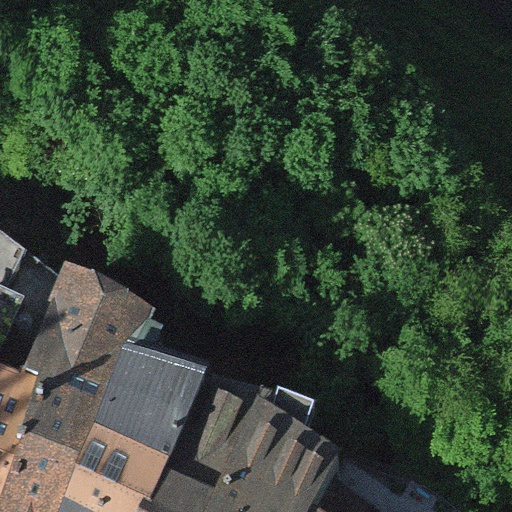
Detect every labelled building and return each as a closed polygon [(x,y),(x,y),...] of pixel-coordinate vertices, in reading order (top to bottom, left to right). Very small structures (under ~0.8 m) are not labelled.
[(511,0),(464,0),(511,30),(511,0)] [(127,511),(191,355),(119,320),(90,396),(45,511),(127,511)] [(189,511),(247,384),(191,355),(127,511),(189,511)] [(0,436),(24,370),(0,358),(0,436)] [(0,511),(45,511),(90,396),(24,370),(0,436),(0,511)] [(304,511),(328,470),(310,460),(327,430),(247,384),(189,511),(304,511)] [(392,511),(328,470),(304,511),(392,511)]
